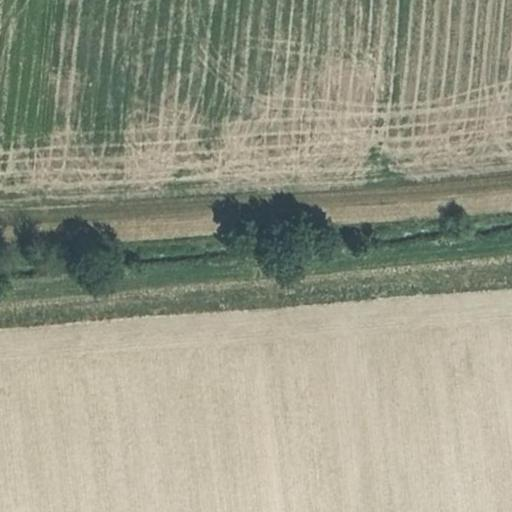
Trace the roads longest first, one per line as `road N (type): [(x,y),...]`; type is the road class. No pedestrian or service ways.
road 1 (track): [(511,247),(0,291)]
road 2 (track): [(511,187),(187,215),(0,220)]
